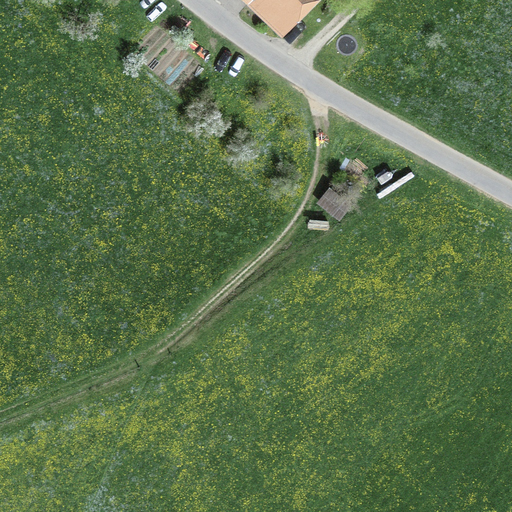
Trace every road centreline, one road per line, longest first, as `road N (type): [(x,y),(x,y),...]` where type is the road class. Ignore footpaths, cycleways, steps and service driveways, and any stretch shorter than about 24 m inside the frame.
road 1 (track): [(319,88),(316,182),(293,226),(263,257),(165,342),(0,416)]
road 2 (unclassified): [(511,192),(319,88)]
road 3 (unclassified): [(197,0),(319,88)]
